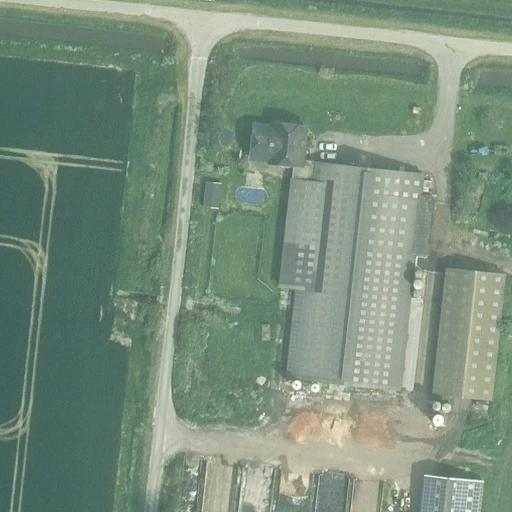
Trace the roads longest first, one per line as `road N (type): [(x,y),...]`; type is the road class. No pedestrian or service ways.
road 1 (unclassified): [(149,511),(201,18)]
road 2 (unclassified): [(511,51),(201,18)]
road 3 (unclassified): [(201,18),(33,0)]
